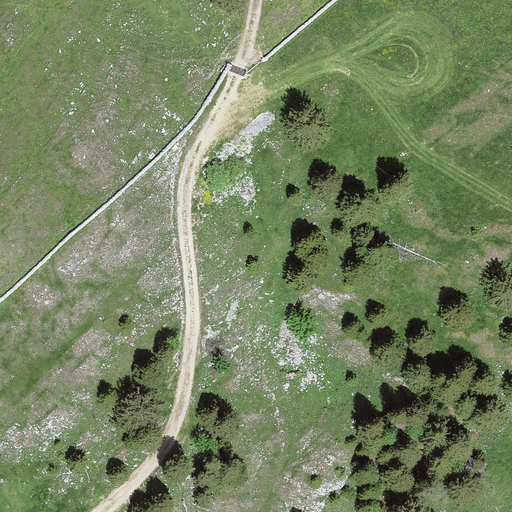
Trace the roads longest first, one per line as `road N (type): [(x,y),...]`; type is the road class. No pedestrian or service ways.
road 1 (track): [(107,511),(157,458),(178,420),(193,321),(187,177),(238,70),(256,0)]
road 2 (track): [(221,106),(318,67),(348,70),(425,154),(511,204)]
